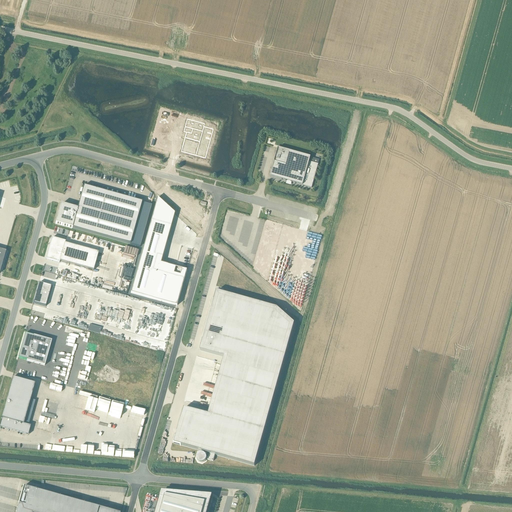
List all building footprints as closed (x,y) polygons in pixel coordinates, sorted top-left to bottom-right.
[(186,133),(181,152),(205,159),(214,129),(204,126),(205,124),(187,119),(183,131),(183,132),(186,133)] [(278,149),(270,177),(287,181),(291,182),(302,185),(311,188),(318,164),(309,162),(310,157),(278,149)] [(61,205),(56,224),(129,244),(139,208),(141,203),(130,199),(83,187),(77,209),(61,205)] [(157,198),(130,293),(177,306),(187,270),(175,267),(174,273),(159,269),(174,214),(157,198)] [(265,221),(261,234),(276,238),(279,225),(265,221)] [(288,227),(274,280),(297,286),(311,233),(288,227)] [(52,238),(46,259),(59,263),(59,262),(93,271),(98,253),(65,243),(65,242),(52,238)] [(39,283),(33,303),(45,307),(51,286),(39,283)] [(184,407),(174,444),(209,454),(215,455),(254,466),(294,324),(277,308),(216,291),(199,351),(224,358),(208,414),(184,407)] [(25,334),(18,358),(26,361),(44,366),(51,341),(33,336),(25,334)] [(2,418),(0,425),(0,427),(27,435),(30,426),(23,424),(34,384),(12,378),(1,418),(2,418)] [(196,458),(196,459),(197,460),(197,461),(198,462),(199,462),(199,463),(200,463),(201,463),(202,463),(203,463),(204,462),(205,462),(205,461),(206,460),(206,459),(206,458),(206,457),(206,456),(205,455),(205,454),(204,454),(203,454),(203,453),(202,453),(201,453),(200,453),(199,454),(198,454),(197,455),(197,456),(196,457),(196,458)] [(110,511),(52,496),(50,495),(49,495),(48,495),(44,494),(23,488),(21,492),(15,511),(110,511)] [(161,491),(155,511),(207,511),(212,496),(161,491)]
